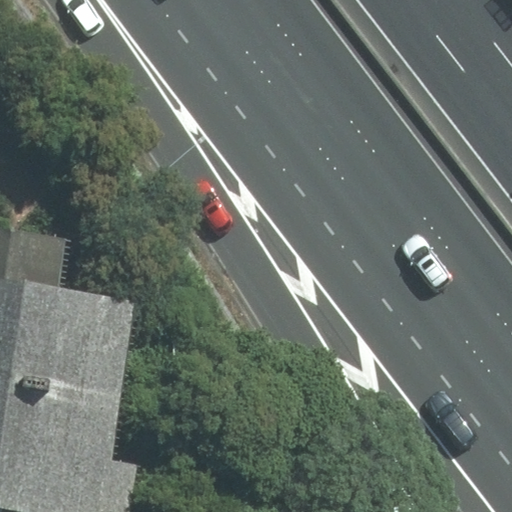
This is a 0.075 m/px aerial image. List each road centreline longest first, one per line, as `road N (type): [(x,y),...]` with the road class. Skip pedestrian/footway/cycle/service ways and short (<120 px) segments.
road 1 (motorway): [(399,511),(181,153),(72,0)]
road 2 (motorway): [(511,327),(262,0)]
road 3 (motorway): [(410,0),(511,131)]
